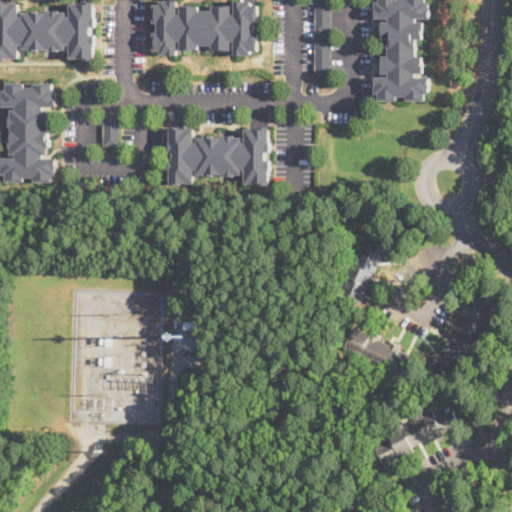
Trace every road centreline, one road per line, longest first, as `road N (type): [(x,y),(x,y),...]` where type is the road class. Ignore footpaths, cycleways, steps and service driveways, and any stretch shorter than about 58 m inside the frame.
road 1 (residential): [(123,0),(130,94),(144,101),(294,102),(333,102),(352,87),(350,0)]
road 2 (residential): [(294,0),(295,192)]
road 3 (residential): [(458,159),(485,87),(493,0)]
road 4 (residential): [(458,159),(441,158),(427,170),(425,190),(442,206),(458,205),(471,191),(471,171),(458,159)]
